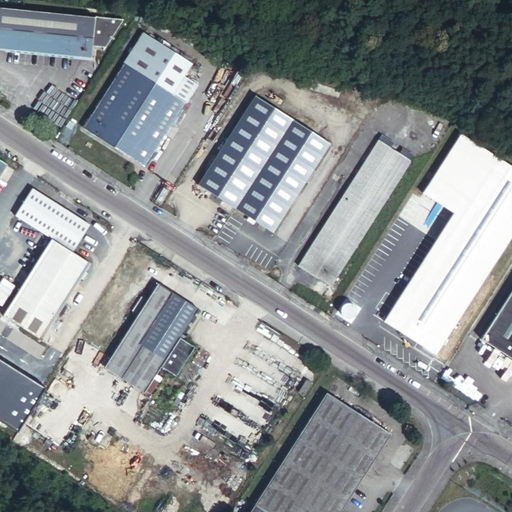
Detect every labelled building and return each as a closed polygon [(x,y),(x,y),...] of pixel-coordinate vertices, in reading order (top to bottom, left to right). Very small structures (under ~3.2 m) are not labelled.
[(0,46),(23,49),(47,11),(0,5),(0,46)] [(73,14),(47,11),(23,49),(92,56),(93,47),(93,44),(96,16),(79,14),(73,14)] [(96,16),(93,44),(106,46),(124,19),(96,16)] [(194,63),(143,29),(124,60),(175,94),(194,63)] [(175,94),(124,60),(83,126),(147,167),(189,102),(175,94)] [(196,183),(203,187),(261,98),(255,94),(196,183)] [(261,98),(203,187),(226,201),(283,112),(261,98)] [(283,112),(226,201),(246,214),(303,125),(283,112)] [(303,125),(246,214),(267,228),(324,139),(303,125)] [(435,197),(472,139),(463,133),(426,191),(435,197)] [(332,144),(324,139),(267,228),(275,232),(332,144)] [(412,160),(379,139),(300,264),(332,286),(412,160)] [(493,153),(472,139),(435,197),(456,211),(493,153)] [(456,211),(387,321),(407,334),(511,168),(511,165),(493,153),(456,211)] [(511,168),(407,334),(429,348),(511,218),(511,168)] [(0,400),(58,311),(60,313),(65,305),(63,303),(89,263),(71,252),(89,224),(31,187),(14,214),(51,238),(0,316),(0,400)] [(511,238),(511,218),(429,348),(438,354),(511,238)] [(198,308),(159,283),(106,365),(145,390),(161,367),(176,376),(195,346),(180,337),(198,308)] [(511,293),(483,338),(511,356),(511,293)] [(342,511),(394,433),(329,391),(250,511),(342,511)]
